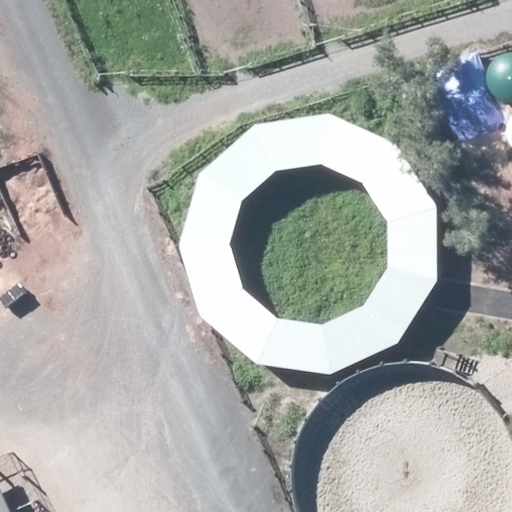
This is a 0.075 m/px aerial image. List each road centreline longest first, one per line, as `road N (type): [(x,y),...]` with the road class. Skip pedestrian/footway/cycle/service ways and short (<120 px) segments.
road 1 (track): [(38,0),(267,511)]
road 2 (track): [(102,142),(511,23)]
